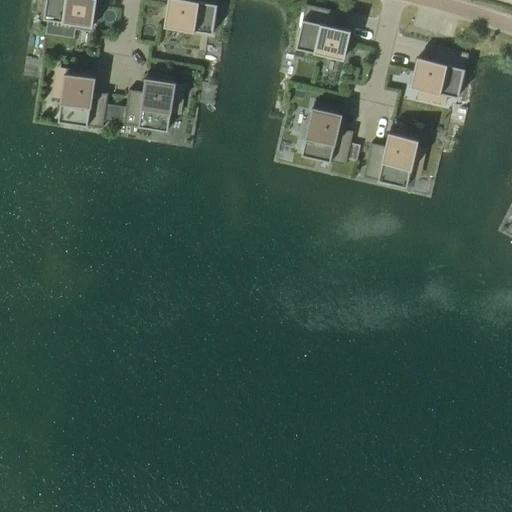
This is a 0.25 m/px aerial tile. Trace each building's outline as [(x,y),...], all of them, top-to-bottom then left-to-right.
[(46,0),(44,19),(92,26),(95,0),(46,0)] [(168,0),(165,26),(213,33),(218,0),(168,0)] [(296,48),(343,59),(350,30),(337,27),(340,12),(306,4),(296,48)] [(418,57),(411,86),(458,97),(469,54),(435,46),(431,60),(418,57)] [(66,68),(58,122),(103,128),(104,119),(107,102),(108,94),(93,91),(96,73),(66,68)] [(124,124),(168,131),(176,78),(147,73),(144,92),(129,90),(127,105),(124,122),(124,124)] [(107,102),(104,119),(114,121),(117,104),(107,102)] [(339,128),(343,110),(314,103),(302,155),(345,165),(347,159),(351,143),(353,131),(339,128)] [(127,105),(117,104),(114,121),(124,122),(127,105)] [(386,146),(371,143),(363,177),(407,187),(419,135),(390,128),(386,146)] [(351,143),(347,159),(357,161),(361,145),(351,143)]
